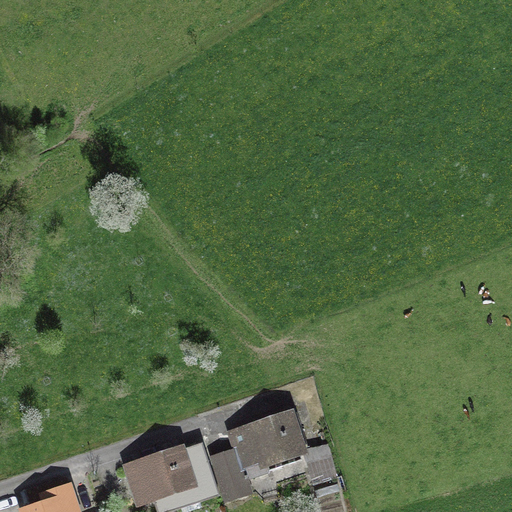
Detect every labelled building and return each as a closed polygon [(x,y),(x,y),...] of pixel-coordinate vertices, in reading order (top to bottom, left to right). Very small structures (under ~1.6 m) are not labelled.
[(311,427),(321,423),(309,386),(294,391),(298,403),(303,402),(311,427)] [(262,464),(300,452),(289,416),(228,436),(242,480),(265,473),(262,464)] [(211,472),(201,445),(141,465),(142,467),(128,472),(137,502),(152,497),(156,511),(168,511),(196,502),(189,479),(211,472)] [(334,478),(327,449),(303,457),(311,486),(334,478)] [(60,511),(60,509),(73,505),(68,489),(41,498),(44,508),(30,511),(60,511)]
